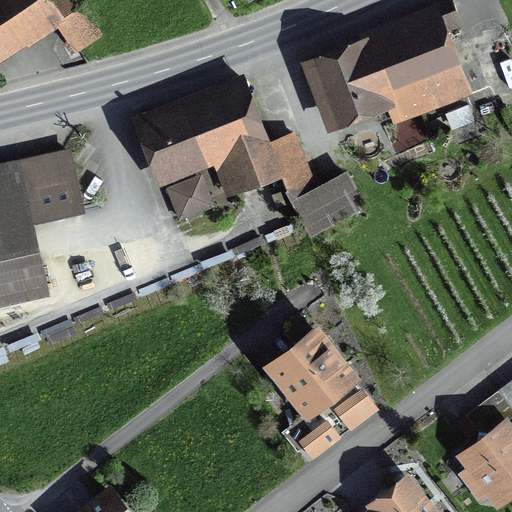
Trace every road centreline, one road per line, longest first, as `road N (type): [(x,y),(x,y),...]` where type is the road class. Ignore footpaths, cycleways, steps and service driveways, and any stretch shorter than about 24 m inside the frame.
road 1 (primary): [(0,112),(169,69),(353,0)]
road 2 (residential): [(267,511),(511,330)]
